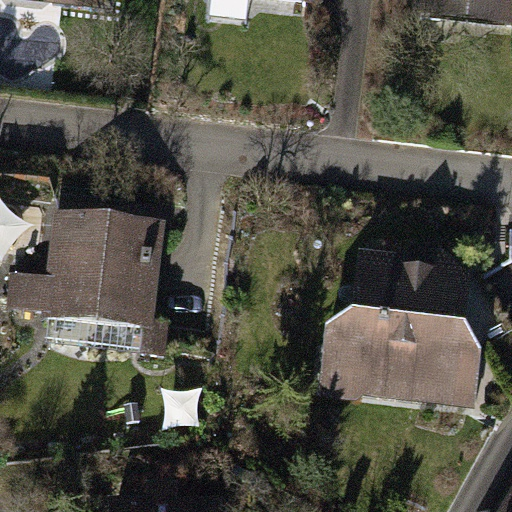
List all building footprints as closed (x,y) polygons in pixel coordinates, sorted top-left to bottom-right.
[(115,0),(4,0),(5,3),(114,15),(115,0)] [(306,0),(204,0),(203,12),(244,16),(245,0),(286,0),(307,2),(306,0)] [(511,0),(406,0),(405,14),(511,25),(511,0)] [(158,331),(169,227),(60,217),(53,282),(11,278),(8,316),(158,331)] [(394,258),(347,254),(341,303),(314,326),(309,401),(465,414),(471,355),(457,332),(462,284),(421,244),(394,258)] [(114,503),(114,511),(227,511),(228,503),(183,503),(183,486),(151,486),(151,503),(114,503)] [(511,511),(511,487),(497,511),(511,511)]
